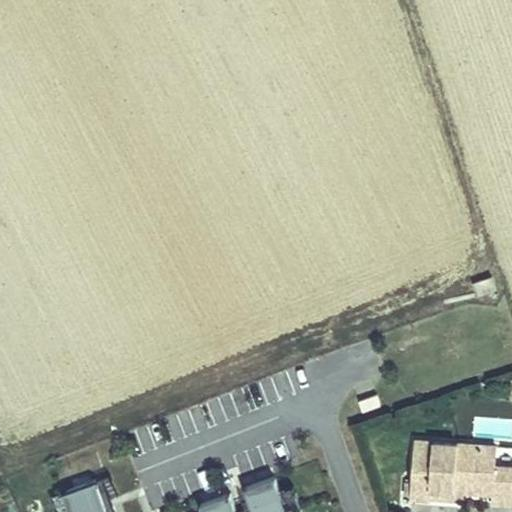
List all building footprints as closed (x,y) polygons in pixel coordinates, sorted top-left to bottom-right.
[(496,289),(492,276),(475,281),(479,295),(496,289)] [(381,404),(377,393),(360,400),(363,410),(381,404)] [(511,504),(511,467),(495,466),(497,447),(415,441),(412,482),(406,482),(406,495),(411,495),(411,496),(431,498),(432,488),(464,491),(492,493),(491,503),(511,504)] [(275,475),(245,487),(252,503),(255,511),(301,511),(300,507),(296,509),(294,504),(288,507),(280,487),(275,475)] [(108,511),(97,479),(64,491),(71,511),(108,511)] [(303,506),(293,482),(280,487),(288,507),(294,504),(296,509),(300,507),(303,506)] [(463,501),(464,491),(432,488),(431,498),(463,501)] [(239,511),(238,509),(231,491),(202,504),(205,511),(239,511)] [(255,511),(252,503),(238,509),(239,511),(255,511)]
